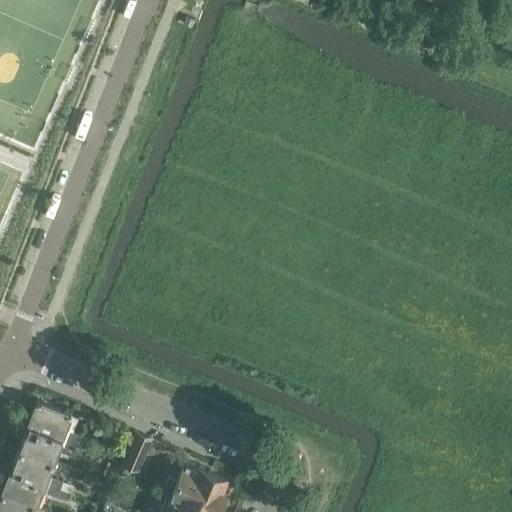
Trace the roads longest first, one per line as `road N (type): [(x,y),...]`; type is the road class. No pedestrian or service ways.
road 1 (residential): [(9,345),(145,0)]
road 2 (residential): [(254,511),(264,486),(256,446),(9,345)]
road 3 (track): [(145,400),(98,511)]
